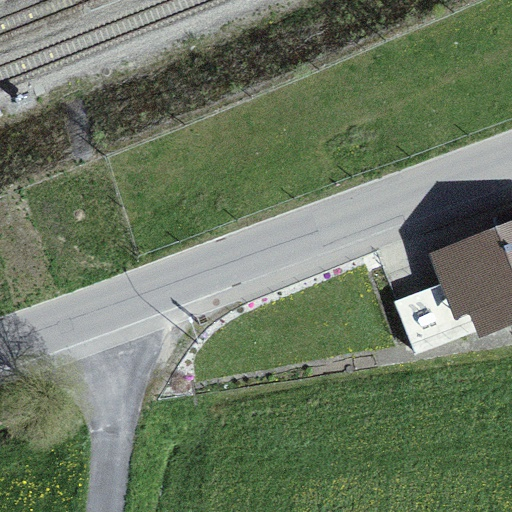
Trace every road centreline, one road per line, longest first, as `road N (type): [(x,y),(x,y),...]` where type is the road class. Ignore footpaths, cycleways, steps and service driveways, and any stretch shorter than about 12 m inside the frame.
road 1 (tertiary): [(511,157),(0,343)]
road 2 (track): [(97,308),(113,362),(106,511)]
